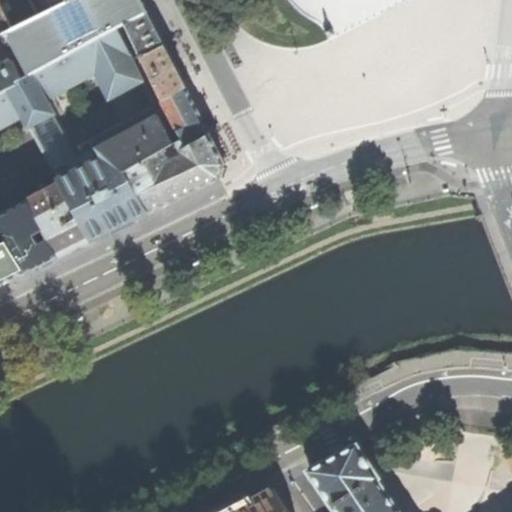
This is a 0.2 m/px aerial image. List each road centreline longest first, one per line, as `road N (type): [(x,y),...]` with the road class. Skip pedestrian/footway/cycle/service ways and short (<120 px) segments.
road 1 (tertiary): [(280,189),(0,322)]
road 2 (tertiary): [(505,131),(371,156),(280,189)]
road 3 (residential): [(280,189),(182,0)]
